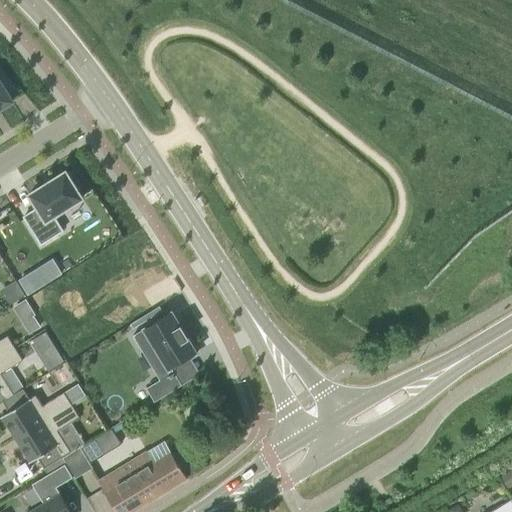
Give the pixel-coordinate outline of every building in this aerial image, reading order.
[(0,81),(0,109),(13,102),(0,81)] [(50,219),(79,201),(73,191),(77,189),(68,174),(64,177),(62,174),(25,197),(34,210),(20,219),(35,243),(57,229),(50,219)] [(104,265),(87,276),(100,297),(86,305),(107,339),(143,316),(141,314),(140,315),(131,300),(139,295),(132,283),(135,281),(136,283),(138,282),(127,265),(122,267),(114,255),(104,261),(103,260),(101,262),(104,265)] [(172,312),(134,335),(143,351),(154,344),(170,370),(196,354),(197,353),(172,312)] [(41,327),(34,315),(23,322),(30,334),(41,327)] [(38,354),(54,344),(46,331),(30,341),(38,354)] [(0,357),(15,348),(8,336),(0,340),(0,357)] [(23,360),(15,348),(0,357),(0,403),(3,402),(3,401),(14,394),(1,374),(23,360)] [(183,385),(175,372),(147,389),(155,402),(183,385)] [(23,389),(14,394),(3,401),(3,402),(9,412),(2,416),(16,439),(72,405),(65,392),(43,406),(36,395),(30,399),(23,389)] [(16,439),(31,462),(38,458),(45,468),(71,451),(58,430),(80,417),(72,405),(16,439)] [(104,454),(95,439),(81,447),(90,463),(104,454)] [(117,511),(131,511),(154,498),(187,478),(187,477),(171,451),(153,462),(146,452),(132,461),(99,481),(117,511)] [(73,511),(58,487),(74,477),(66,463),(33,483),(45,502),(29,511),(73,511)] [(511,470),(501,477),(508,489),(511,486),(511,470)] [(511,511),(511,500),(511,499),(490,511),(511,511)]
